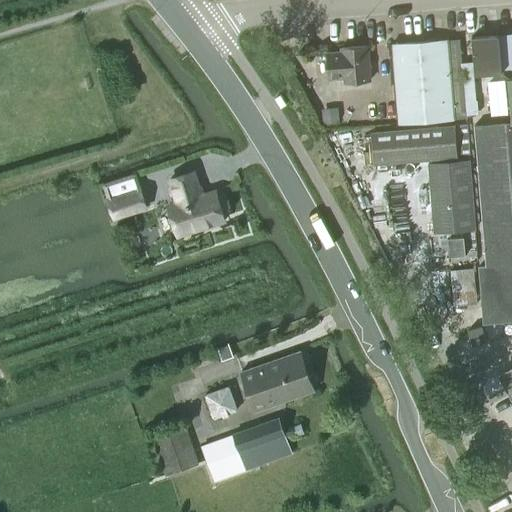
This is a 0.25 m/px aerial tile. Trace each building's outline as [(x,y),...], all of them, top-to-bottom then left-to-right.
[(470,35),(474,76),(498,74),(494,33),(470,35)] [(390,42),(395,122),(465,118),(460,38),(390,42)] [(339,78),(340,82),(368,80),(366,44),(338,46),(338,51),(329,52),(330,79),(339,78)] [(463,62),(467,113),(479,112),(478,100),(477,100),(477,96),(487,95),(486,83),(474,84),(472,61),(463,62)] [(475,125),(486,266),(511,263),(511,76),(506,77),(509,122),(475,125)] [(455,124),(370,131),(372,164),(429,160),(435,231),(475,228),(470,159),(467,123),(455,124)] [(171,206),(180,236),(226,222),(216,192),(203,196),(196,173),(171,181),(178,204),(171,206)] [(141,190),(111,200),(117,219),(147,209),(141,190)] [(448,238),(450,257),(466,255),(464,237),(448,238)] [(511,263),(486,266),(479,266),(484,322),(511,320),(511,263)] [(451,270),(454,305),(477,303),(474,268),(451,270)] [(467,330),(471,345),(486,341),(481,326),(467,330)] [(234,356),(229,343),(218,347),(222,360),(234,356)] [(301,350),(242,371),(257,410),(315,389),(301,350)] [(511,366),(498,374),(505,389),(510,386),(511,389),(511,366)] [(206,393),(215,419),(239,410),(230,385),(206,393)] [(203,444),(216,481),(294,453),(281,416),(203,444)] [(200,464),(187,425),(153,437),(167,476),(200,464)] [(292,430),(295,440),(306,437),(303,426),(292,430)]
